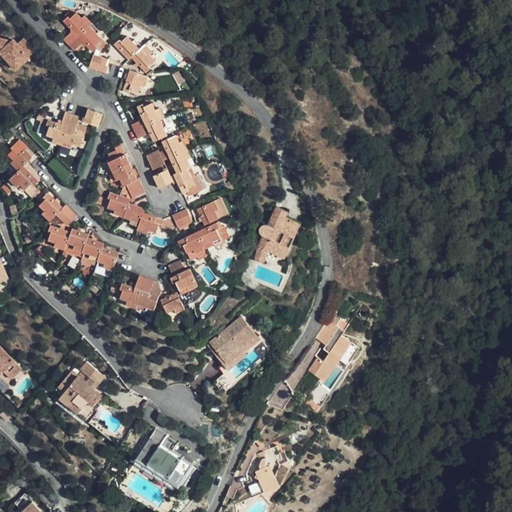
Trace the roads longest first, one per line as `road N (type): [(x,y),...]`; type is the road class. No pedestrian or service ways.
road 1 (residential): [(211,511),(256,408),(315,320),(326,281),(324,238),(304,178),(261,109),(165,33),(103,0)]
road 2 (residential): [(182,405),(131,383),(32,276),(0,206)]
road 3 (residential): [(148,260),(106,232),(79,195),(111,106)]
road 4 (residential): [(111,106),(16,0)]
